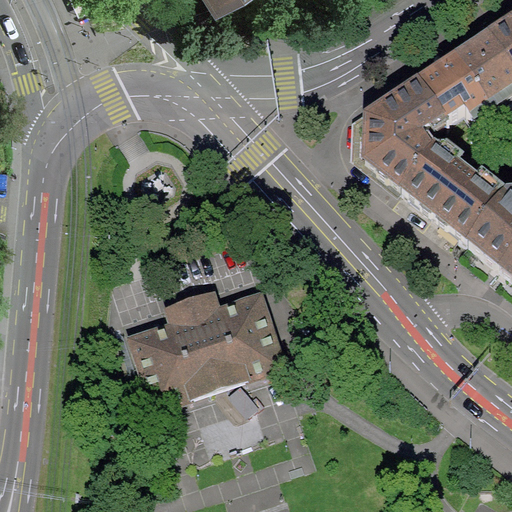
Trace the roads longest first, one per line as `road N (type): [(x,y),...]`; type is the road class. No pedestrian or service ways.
road 1 (secondary): [(411,329),(200,92)]
road 2 (secondary): [(43,175),(18,489)]
road 3 (residential): [(444,0),(301,81),(200,92)]
road 4 (secondary): [(200,92),(129,95),(97,107),(57,144),(43,175)]
road 5 (secondary): [(0,10),(43,175)]
road 6 (secondary): [(511,421),(411,329)]
road 7 (secondary): [(200,92),(122,0)]
